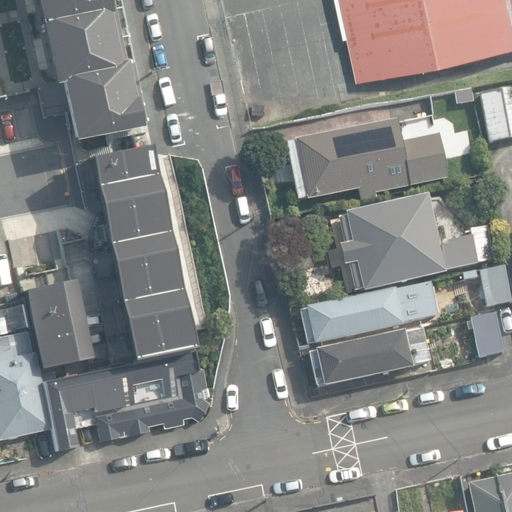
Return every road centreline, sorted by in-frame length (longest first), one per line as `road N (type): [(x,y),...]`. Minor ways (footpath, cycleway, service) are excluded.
road 1 (residential): [(179,0),(282,459)]
road 2 (unclassified): [(282,459),(32,511)]
road 3 (unclassified): [(511,411),(282,459)]
